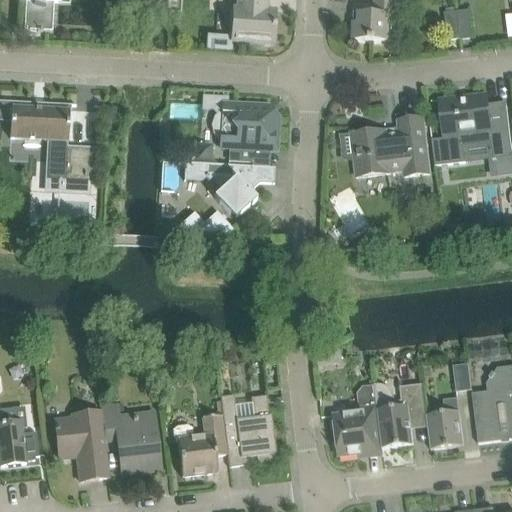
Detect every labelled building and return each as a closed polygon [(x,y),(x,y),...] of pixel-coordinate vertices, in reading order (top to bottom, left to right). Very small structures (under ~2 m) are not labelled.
[(17,0),(17,2),(25,3),(24,32),(52,33),(54,4),(60,4),(60,0),(17,0)] [(208,33),(207,50),(233,51),(234,43),(274,45),(275,13),(266,12),(266,0),(237,0),(237,11),(233,11),(232,34),(228,34),(208,33)] [(352,14),(352,20),(354,20),(353,42),(381,43),(381,40),(395,41),(397,13),(402,13),(402,1),(390,0),(374,0),(375,1),(374,16),(352,14)] [(469,11),(457,13),(460,41),(472,39),(469,11)] [(460,41),(457,13),(444,14),(447,42),(460,41)] [(443,140),(432,141),(435,168),(465,164),(463,148),(492,144),(494,161),(511,158),(511,156),(506,105),(488,108),(487,101),(458,104),(458,100),(439,102),(443,140)] [(0,119),(11,120),(10,140),(47,142),(46,164),(66,165),(65,182),(90,184),(92,149),(92,148),(67,146),(69,107),(70,106),(0,102),(0,119)] [(214,119),(211,127),(213,137),(220,145),(219,151),(229,152),(229,164),(251,165),(252,150),(276,151),(278,116),(271,109),(230,107),(222,106),(221,112),(218,116),(214,119)] [(430,176),(423,120),(398,123),(399,134),(385,135),(384,133),(375,134),(375,132),(360,133),(360,136),(351,137),(356,179),(390,175),(404,173),(405,179),(430,176)] [(186,163),(186,164),(212,166),(214,145),(194,144),(194,153),(186,163)] [(275,169),(212,166),(186,164),(185,182),(202,183),(206,180),(209,183),(210,181),(221,193),(214,199),(234,222),(256,202),(249,194),(259,185),(274,186),(275,169)] [(195,213),(177,229),(179,231),(187,232),(201,220),(195,213)] [(236,234),(224,220),(212,231),(231,239),(236,234)] [(323,238),(322,250),(334,250),(334,244),(329,238),(323,238)] [(16,337),(15,337),(16,350),(30,349),(29,338),(29,336),(16,337)] [(456,394),(472,392),(468,366),(453,368),(456,394)] [(472,395),(478,446),(511,441),(511,368),(498,370),(494,375),(493,374),(489,379),(490,380),(487,385),(488,393),(472,395)] [(426,416),(426,415),(422,386),(400,389),(401,402),(396,403),(395,399),(395,398),(395,397),(394,395),(393,394),(392,392),(391,391),(389,390),(388,389),(386,388),(385,388),(384,388),(383,387),(381,387),(380,387),(374,388),(377,412),(382,451),(413,447),(410,418),(426,416)] [(360,453),(382,451),(377,412),(374,388),(363,390),(359,395),(361,414),(333,417),(338,459),(360,456),(360,453)] [(223,417),(227,457),(229,470),(243,468),(241,460),(256,458),(256,460),(257,461),(257,462),(258,463),(259,464),(260,465),(262,466),(263,466),(263,467),(266,467),(268,467),(269,466),(270,466),(272,464),(274,463),(275,462),(275,460),(276,458),(276,457),(276,456),(271,417),(269,417),(267,405),(266,398),(251,400),(253,419),(237,421),(234,397),(220,399),(223,417)] [(455,444),(463,444),(460,413),(459,413),(458,400),(443,402),(445,413),(426,415),(426,416),(430,452),(455,448),(455,444)] [(101,408),(101,413),(105,444),(117,443),(121,478),(161,473),(153,413),(120,417),(119,406),(101,408)] [(105,444),(101,413),(72,417),(72,420),(54,423),(59,461),(77,459),(80,483),(109,480),(105,444)] [(178,443),(182,479),(218,475),(216,458),(227,457),(223,417),(202,419),(205,438),(194,439),(192,430),(187,428),(178,429),(174,432),(175,443),(178,443)] [(0,468),(0,469),(26,466),(26,463),(35,462),(34,459),(38,458),(35,435),(22,436),(21,429),(20,422),(0,424),(0,468)]
